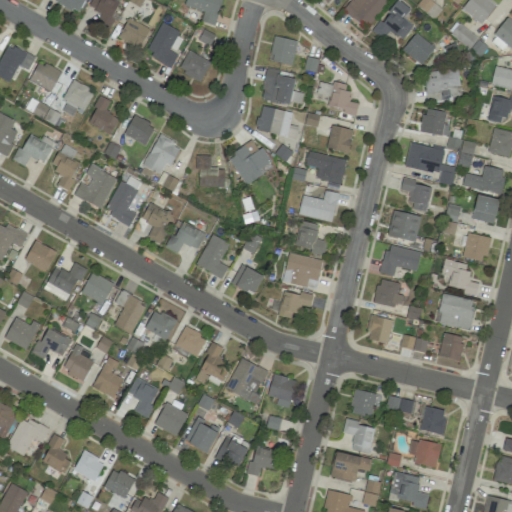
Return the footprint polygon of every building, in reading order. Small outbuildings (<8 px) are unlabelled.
[(77,13),(84,0),(56,0),(56,2),(77,13)] [(111,0),(91,0),(88,7),(101,13),(95,25),(111,33),(119,16),(113,13),(118,3),(111,0)] [(213,26),(221,0),(185,0),(183,6),(203,12),(200,22),(213,26)] [(350,0),(343,10),(366,28),(387,1),(385,0),(350,0)] [(412,26),(401,17),(408,8),(397,0),(381,22),(379,20),(370,32),(381,40),(388,30),(401,40),(412,26)] [(482,24),(495,4),(488,0),(467,0),(461,10),(482,24)] [(505,45),(511,50),(511,48),(511,20),(508,17),(489,40),(501,50),(505,45)] [(149,29),(127,18),(118,38),(140,48),(149,29)] [(469,50),(478,40),(457,22),(449,32),(469,50)] [(170,67),(177,53),(175,52),(183,35),(160,23),(145,53),(170,67)] [(420,65),(434,47),(414,33),(401,51),(420,65)] [(297,42),(274,36),(268,60),(290,66),(297,42)] [(8,43),(0,57),(0,78),(8,83),(17,66),(27,71),(34,58),(8,43)] [(178,71),(201,81),(209,61),(186,51),(178,71)] [(36,62),(28,83),(51,92),(60,71),(36,62)] [(490,85),(511,89),(511,69),(493,66),(490,85)] [(289,105),(293,78),(277,76),(278,69),(265,68),(261,100),(289,105)] [(423,72),(426,101),(460,97),(457,68),(423,72)] [(72,116),(75,110),(81,113),(93,91),(72,80),(61,99),(66,102),(61,111),(72,116)] [(357,103),(346,102),(349,84),(332,82),(327,109),(355,114),(357,103)] [(118,118),(104,110),(109,101),(100,96),(86,122),(109,135),(118,118)] [(500,122),(501,117),(507,118),(508,110),(511,109),(511,96),(508,96),(508,98),(491,96),(488,121),(500,122)] [(489,105),(481,103),(478,117),(486,119),(489,105)] [(291,113),(260,105),(254,129),(294,139),(298,127),(289,125),(291,113)] [(448,135),(448,125),(444,125),(445,111),(422,110),(421,134),(448,135)] [(10,129),(14,120),(0,114),(0,152),(6,155),(16,131),(10,129)] [(123,136),(146,144),(153,124),(131,116),(123,136)] [(325,149),(347,154),(353,130),(331,125),(325,149)] [(509,157),(511,142),(511,132),(492,128),(487,152),(509,157)] [(43,163),(53,142),(42,136),(40,140),(28,135),(21,150),(17,148),(11,160),(24,166),(29,156),(43,163)] [(170,166),(179,146),(158,135),(142,166),(159,174),(164,163),(170,166)] [(261,175),(258,169),(270,161),(261,147),(257,150),(251,141),(227,157),(245,185),(261,175)] [(404,166),(439,174),(437,182),(450,185),(454,167),(440,164),(443,149),(409,142),(404,166)] [(340,184),(345,160),(307,151),(304,165),(317,168),(315,178),(340,184)] [(67,190),(79,163),(57,153),(50,171),(60,175),(56,186),(67,190)] [(224,169),(209,168),(210,156),(195,156),(194,169),(198,169),(198,187),(223,188),(224,169)] [(99,209),(115,177),(89,164),(84,174),(91,178),(87,186),(79,182),(73,195),(99,209)] [(464,173),(462,187),(500,193),(504,170),(483,166),(481,176),(464,173)] [(170,191),(177,181),(163,172),(156,183),(170,191)] [(415,180),(402,177),(399,190),(409,192),(407,201),(412,202),(411,209),(425,212),(430,188),(414,184),(415,180)] [(128,225),(135,213),(127,209),(137,190),(120,181),(103,211),(128,225)] [(331,222),(337,193),(324,190),(322,199),(301,195),(297,214),(331,222)] [(470,218),(493,224),(499,200),(477,195),(470,218)] [(140,219),(152,225),(146,237),(160,243),(173,216),(147,204),(140,219)] [(419,216),(391,211),(387,236),(414,241),(419,216)] [(25,235),(0,221),(0,260),(0,261),(10,243),(19,248),(25,235)] [(204,234),(180,221),(165,248),(176,254),(182,242),(195,249),(204,234)] [(318,225),(299,221),(294,247),(323,254),(326,241),(315,239),(318,225)] [(195,264),(220,279),(227,267),(218,262),(228,244),(212,234),(195,264)] [(485,261),(488,236),(466,234),(462,258),(485,261)] [(23,261),(45,271),(55,251),(33,241),(23,261)] [(419,251),(386,244),(380,273),(393,275),(394,266),(415,271),(419,251)] [(321,260),(287,253),(281,282),(315,289),(321,260)] [(476,294),(478,283),(466,281),(469,264),(443,259),(440,273),(449,275),(447,288),(476,294)] [(67,273),(54,266),(42,289),(66,302),(84,268),(73,262),(67,273)] [(262,276),(240,264),(230,283),(252,295),(262,276)] [(80,294),(102,305),(113,283),(90,272),(80,294)] [(399,308),(402,296),(396,294),(399,283),(378,278),(372,301),(399,308)] [(310,309),(311,294),(281,291),(278,316),(291,318),(291,313),(299,314),(300,308),(310,309)] [(145,303),(120,292),(114,303),(122,306),(113,326),(130,334),(145,303)] [(468,330),(474,300),(441,294),(435,323),(468,330)] [(175,320),(154,309),(143,329),(165,340),(175,320)] [(365,338),(386,344),(392,320),(370,315),(365,338)] [(25,350),(37,327),(15,316),(3,338),(25,350)] [(188,353),(196,357),(205,337),(183,326),(172,350),(186,357),(188,353)] [(70,339),(44,328),(32,354),(43,359),(48,349),(62,356),(70,339)] [(463,337),(443,332),(437,356),(457,361),(463,337)] [(400,347),(412,349),(414,338),(402,336),(400,347)] [(221,348),(212,343),(193,379),(202,384),(208,374),(221,381),(227,369),(222,366),(224,361),(217,357),(221,348)] [(95,357),(73,346),(61,370),(82,381),(95,357)] [(91,387),(112,398),(123,379),(111,373),(117,362),(107,357),(91,387)] [(266,371),(239,358),(224,389),(255,403),(259,395),(256,393),(266,371)] [(275,405),(289,408),(295,379),(271,375),(267,396),(276,398),(275,405)] [(145,417),(158,389),(134,378),(126,393),(139,399),(133,412),(145,417)] [(373,417),(376,394),(353,390),(350,414),(373,417)] [(409,414),(412,401),(388,395),(385,408),(409,414)] [(153,424),(175,436),(187,414),(165,402),(153,424)] [(0,437),(5,439),(16,410),(0,403),(0,437)] [(418,429),(440,435),(446,411),(424,406),(418,429)] [(183,441),(205,453),(216,432),(202,424),(204,421),(196,416),(183,441)] [(23,455),(31,438),(42,442),(47,429),(19,417),(6,448),(23,455)] [(356,425),(357,421),(344,418),(342,433),(353,435),(350,450),(369,453),(372,428),(356,425)] [(57,451),(63,440),(54,435),(39,460),(62,473),(71,458),(57,451)] [(214,457),(237,468),(247,448),(224,437),(214,457)] [(511,451),(511,439),(504,438),(502,449),(511,451)] [(414,455),(413,464),(436,467),(439,443),(410,439),(408,454),(414,455)] [(246,474),(258,475),(259,468),(274,469),(274,449),(253,448),(252,462),(246,462),(246,474)] [(94,481),(103,461),(82,451),(72,471),(94,481)] [(357,469),(368,471),(371,460),(334,451),(328,476),(353,482),(357,469)] [(511,483),(511,458),(496,457),(494,481),(511,483)] [(102,488),(124,498),(133,479),(112,469),(102,488)] [(424,509),(427,494),(416,492),(419,477),(393,472),(388,496),(412,501),(411,506),(424,509)] [(360,503),(374,507),(380,482),(367,479),(360,503)] [(26,492),(9,483),(0,500),(0,511),(17,511),(16,511),(26,492)] [(351,495),(328,489),(321,511),(361,511),(362,510),(348,506),(351,495)] [(138,496),(128,511),(160,511),(168,499),(156,492),(150,503),(138,496)] [(192,511),(175,503),(171,511),(192,511)]
